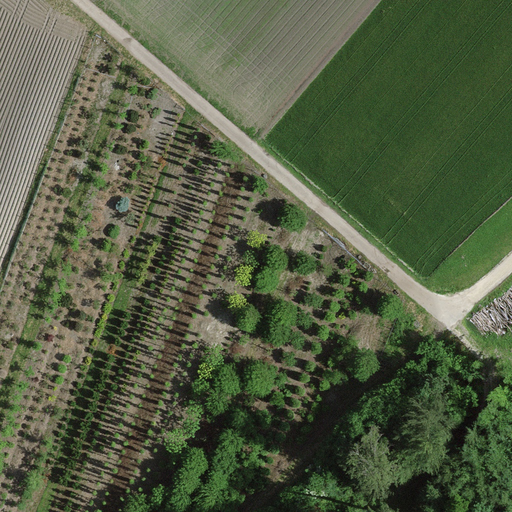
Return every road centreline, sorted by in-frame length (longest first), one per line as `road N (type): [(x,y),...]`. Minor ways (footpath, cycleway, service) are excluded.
road 1 (track): [(80,0),(435,301),(466,295),(511,256)]
road 2 (track): [(384,511),(481,407),(484,356),(447,301)]
